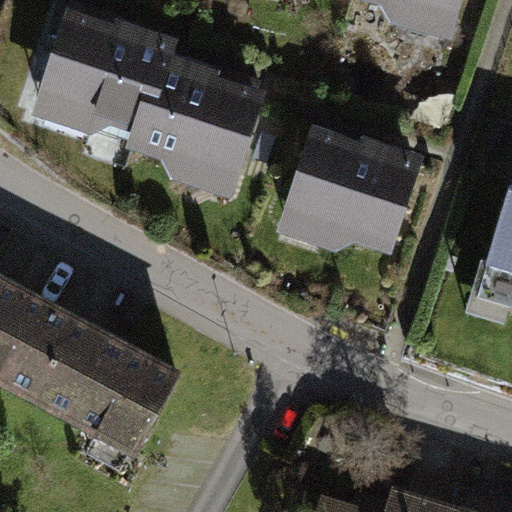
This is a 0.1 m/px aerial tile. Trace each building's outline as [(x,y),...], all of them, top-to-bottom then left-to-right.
[(279,0),(342,17),(346,0),(279,0)] [(346,0),(342,17),(443,44),(454,0),(346,0)] [(131,141),(153,67),(160,43),(61,14),(28,127),(89,145),(114,136),(131,141)] [(227,203),(258,98),(153,67),(131,141),(126,157),(154,164),(169,187),(227,203)] [(424,162),(310,128),(272,237),(332,254),(352,244),(392,253),(424,162)] [(511,300),(511,177),(476,289),(511,300)] [(0,399),(128,467),(175,378),(0,285),(0,399)] [(468,511),(474,495),(412,474),(406,494),(392,489),(384,511),(342,511),(318,504),(315,511),(468,511)] [(511,511),(511,506),(474,495),(468,511),(511,511)]
